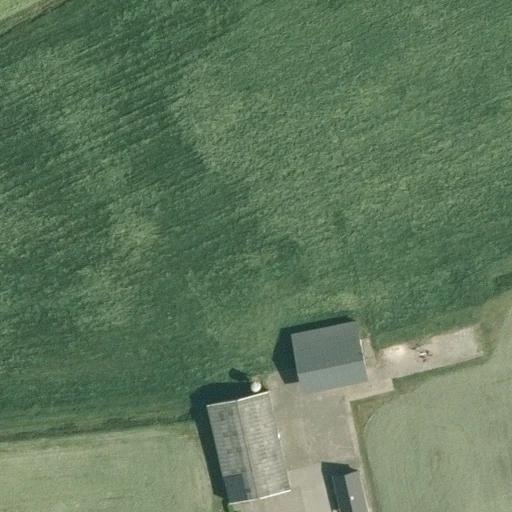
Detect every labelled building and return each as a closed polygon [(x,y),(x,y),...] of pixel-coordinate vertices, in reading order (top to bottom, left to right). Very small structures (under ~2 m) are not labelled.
[(291,332),(303,391),(368,378),(357,318),(291,332)] [(448,511),(445,498),(511,485),(511,383),(445,396),(446,400),(441,400),(443,411),(421,415),(422,418),(417,419),(435,511),(448,511)] [(208,401),(230,500),(290,487),(267,388),(208,401)] [(381,394),(354,399),(365,455),(392,450),(381,394)] [(338,485),(343,511),(364,511),(357,481),(338,485)]
